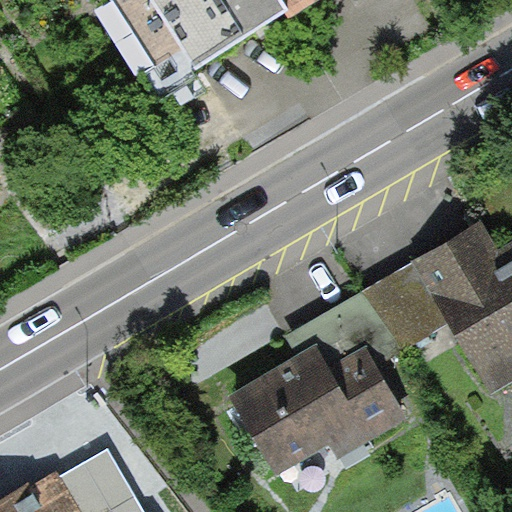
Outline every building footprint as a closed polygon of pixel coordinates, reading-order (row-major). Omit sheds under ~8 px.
[(286,9),(280,0),(114,0),(106,5),(164,99),(200,76),(194,66),(286,9)] [(280,0),(286,9),(290,16),(315,0),(280,0)] [(369,289),(405,350),(449,325),(492,398),(511,386),(511,243),(499,251),(483,223),(369,289)] [(405,350),(369,289),(287,337),(298,355),(230,396),(275,471),(333,437),(343,453),(406,415),(377,367),(405,350)] [(108,448),(60,478),(79,511),(141,511),(145,510),(108,448)] [(56,470),(0,502),(0,511),(79,511),(60,478),(56,470)]
